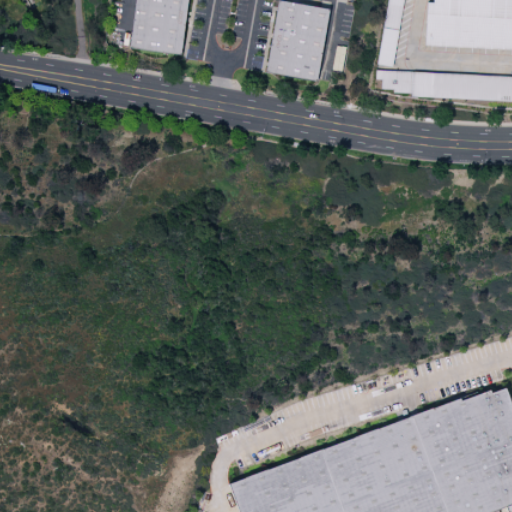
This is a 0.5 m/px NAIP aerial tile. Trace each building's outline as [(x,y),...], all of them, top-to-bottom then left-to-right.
[(135,0),(129,50),(181,56),(187,0),(135,0)] [(387,0),(403,0),(392,69),(376,66),(387,0)] [(426,2),(424,47),(511,50),(511,0),(433,0),(433,3),(426,2)] [(278,1),(265,73),(317,82),(330,10),(278,1)] [(511,77),(375,71),(375,81),(381,81),(380,90),(392,91),(392,94),(410,95),(410,98),(511,102),(511,77)] [(238,511),(228,485),(460,398),(461,401),(490,390),(491,393),(504,389),(511,410),(511,506),(495,511),(238,511)]
